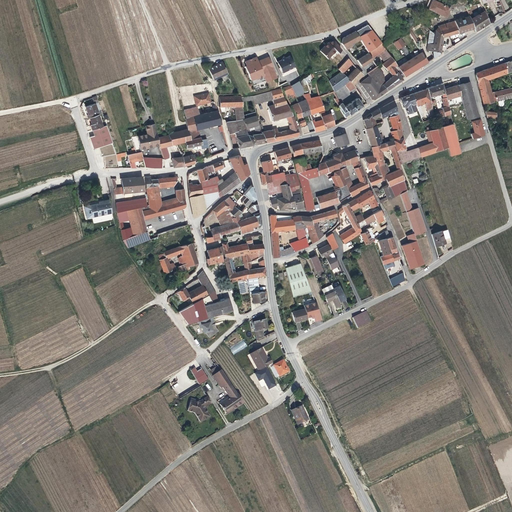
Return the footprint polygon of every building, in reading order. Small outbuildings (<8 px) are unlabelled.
[(452,3),(449,4),(443,7),(445,12),(451,9),(455,7),(455,8),(464,5),(461,0),(454,0),(452,1),(452,3)] [(454,21),(454,22),(458,33),(472,29),(469,20),(468,17),(454,21)] [(454,22),(445,24),(438,26),(438,28),(435,30),(434,34),(442,38),(448,36),(458,33),(454,22)] [(429,24),(426,28),(430,32),(434,34),(435,30),(429,24)] [(411,30),(408,32),(409,34),(417,46),(419,44),(411,30)] [(359,40),(353,31),(350,33),(351,35),(349,36),(348,34),(345,36),(345,38),(344,39),(343,37),(341,38),(339,43),(345,50),(351,47),(350,45),(359,40)] [(434,34),(430,32),(428,40),(433,41),(433,45),(427,44),(426,51),(431,52),(432,59),(439,54),(442,38),(434,34)] [(417,46),(409,34),(402,38),(411,51),(417,47),(417,46)] [(398,50),(405,46),(401,39),(394,44),(398,50)] [(337,53),(340,50),(333,41),(327,42),(318,51),(326,58),(334,50),(337,53)] [(379,43),(366,52),(370,59),(378,54),(384,49),(379,43)] [(391,58),(384,49),(378,54),(385,63),(391,58)] [(326,58),(328,60),(330,58),(331,59),(337,53),(334,50),(326,58)] [(370,59),(366,53),(356,61),(360,67),(370,59)] [(427,62),(421,53),(412,59),(417,67),(417,68),(427,62)] [(465,53),(449,61),(453,70),(471,65),(474,61),(473,56),(469,53),(465,53)] [(283,77),(284,76),(290,73),(288,70),(289,70),(294,67),(289,57),(285,58),(283,56),(282,58),(283,59),(277,62),(276,62),(283,77)] [(255,79),(262,76),(263,76),(265,82),(276,78),(268,58),(257,62),(255,58),(254,59),(251,60),(252,61),(250,62),(249,61),(244,63),(246,67),(244,67),(250,80),(255,78),(255,79)] [(387,71),(388,70),(389,71),(389,72),(392,77),(388,80),(392,86),(402,80),(401,78),(398,74),(395,71),(393,67),(395,65),(391,58),(385,63),(384,64),(383,65),(387,71)] [(341,73),(351,64),(347,59),(336,69),(340,72),(341,73)] [(412,59),(408,61),(413,69),(417,67),(412,59)] [(408,61),(398,68),(398,69),(401,72),(404,77),(414,70),(413,69),(408,61)] [(474,75),(482,105),(492,102),(490,92),(489,91),(491,91),(488,83),(487,83),(486,80),(508,72),(509,70),(507,61),(475,73),(474,75)] [(217,65),(209,69),(207,70),(213,81),(214,80),(221,77),(220,76),(226,73),(221,63),(221,62),(217,64),(217,65)] [(371,69),(366,73),(368,76),(377,86),(383,82),(382,81),(382,75),(375,66),(371,69)] [(346,78),(352,84),(361,75),(355,68),(346,78)] [(354,87),(352,84),(346,78),(344,76),(341,73),(340,72),(328,81),(333,92),(343,84),(349,91),(354,87)] [(311,81),(308,75),(297,81),(300,88),(311,81)] [(377,86),(368,76),(359,83),(371,101),(383,93),(377,86)] [(383,83),(388,89),(392,86),(388,80),(383,83)] [(300,88),(297,81),(289,86),(291,93),(300,88)] [(377,86),(383,93),(388,89),(383,83),(383,82),(377,86)] [(468,82),(457,85),(460,97),(466,120),(478,117),(468,82)] [(425,88),(425,89),(428,98),(441,94),(442,99),(441,99),(443,107),(441,108),(442,111),(439,112),(440,117),(449,114),(446,100),(443,89),(442,87),(441,83),(425,88)] [(449,87),(443,89),(446,100),(460,97),(457,85),(449,87)] [(294,98),(291,93),(289,86),(282,89),(286,97),(288,95),(290,100),(294,98)] [(294,98),(302,92),(300,88),(291,93),(294,98)] [(490,92),(492,102),(496,101),(497,105),(498,106),(500,107),(501,106),(502,105),(502,104),(501,100),(511,98),(509,88),(490,92)] [(425,89),(411,94),(414,103),(417,113),(421,112),(418,105),(424,103),(426,111),(431,110),(431,109),(430,106),(428,98),(425,89)] [(276,130),(272,130),(273,141),(278,140),(296,136),(298,134),(296,127),(292,117),(279,90),(278,90),(275,91),(270,92),(272,97),(272,99),(274,105),(268,107),(271,121),(275,120),(275,121),(278,120),(278,119),(286,117),(289,130),(276,132),(276,130)] [(253,101),(253,102),(272,97),(270,92),(252,97),(253,101)] [(210,103),(208,93),(194,97),(195,106),(210,103)] [(411,94),(400,98),(399,100),(400,104),(402,104),(405,114),(415,111),(413,104),(414,103),(411,94)] [(95,96),(94,97),(91,98),(93,103),(84,106),(87,114),(86,114),(87,118),(89,117),(98,114),(101,113),(95,96)] [(233,107),(241,107),(241,102),(240,98),(240,97),(230,98),(218,98),(219,108),(220,112),(224,112),(224,108),(233,107)] [(322,110),(318,97),(304,100),(304,101),(309,115),(309,117),(311,116),(311,114),(322,110)] [(349,115),(362,106),(356,98),(343,107),(341,103),(339,104),(337,105),(338,108),(344,117),(348,114),(349,115)] [(309,115),(304,101),(296,104),(302,117),(309,115)] [(392,101),(377,109),(380,115),(381,118),(389,114),(390,117),(397,115),(392,101)] [(302,117),(296,104),(295,102),(293,103),(294,104),(290,106),(296,119),(302,117)] [(198,116),(191,117),(195,130),(195,131),(198,130),(220,125),(215,106),(212,107),(213,112),(198,116)] [(196,107),(183,110),(185,119),(191,117),(198,116),(196,107)] [(241,119),(242,119),(242,117),(241,107),(233,107),(235,121),(241,119)] [(362,120),(365,128),(375,125),(372,119),(380,115),(377,109),(371,113),(365,117),(366,118),(362,120)] [(242,117),(242,119),(242,121),(256,116),(255,112),(242,117)] [(323,129),(333,125),(329,114),(324,116),(323,112),(319,113),(321,120),(323,129)] [(102,126),(98,114),(89,117),(91,124),(90,125),(91,130),(102,126)] [(389,117),(392,131),(396,130),(397,134),(398,134),(401,133),(397,115),(390,117),(389,117)] [(242,121),(242,119),(241,119),(246,129),(247,128),(257,124),(256,116),(242,121)] [(191,117),(185,119),(185,122),(187,130),(188,132),(195,130),(191,117)] [(241,119),(235,121),(229,122),(228,122),(229,130),(227,132),(228,135),(234,133),(244,129),(246,129),(241,119)] [(314,131),(323,129),(321,120),(313,122),(313,120),(310,121),(314,131)] [(473,133),(482,131),(478,120),(470,122),(473,133)] [(177,124),(179,132),(187,130),(185,122),(177,124)] [(261,123),(257,124),(258,128),(264,143),(273,141),(272,130),(264,132),(261,123)] [(157,138),(154,124),(145,126),(146,135),(130,137),(130,139),(131,143),(147,140),(157,138)] [(258,128),(257,124),(247,128),(249,131),(253,129),(254,134),(250,135),(251,137),(252,145),(264,143),(258,128)] [(427,145),(424,146),(427,155),(446,148),(457,144),(452,124),(429,131),(424,132),(425,137),(429,136),(431,143),(427,145)] [(111,143),(105,125),(102,126),(91,130),(93,135),(89,137),(95,156),(100,155),(97,147),(111,143)] [(359,127),(353,130),(357,140),(364,137),(359,127)] [(252,145),(251,137),(250,135),(249,131),(247,128),(246,129),(244,129),(234,133),(238,148),(252,145)] [(208,147),(206,140),(205,138),(200,139),(199,138),(190,140),(188,132),(187,130),(179,132),(168,134),(167,134),(167,136),(170,146),(184,142),(185,148),(200,146),(201,149),(208,147)] [(195,130),(188,132),(190,140),(199,138),(198,130),(195,131),(195,130)] [(389,132),(391,141),(392,140),(398,139),(397,134),(396,130),(392,131),(389,132)] [(336,147),(347,144),(344,134),(333,137),(336,147)] [(398,139),(392,140),(396,152),(404,150),(402,139),(399,139),(398,134),(397,134),(398,139)] [(170,146),(167,136),(157,138),(159,146),(162,160),(167,157),(167,155),(165,147),(170,146)] [(159,146),(157,138),(147,140),(131,143),(132,145),(133,150),(134,154),(139,153),(139,150),(159,146)] [(289,147),(292,156),(303,153),(321,150),(318,140),(298,144),(289,147)] [(396,152),(392,140),(391,141),(380,144),(369,146),(372,156),(373,156),(376,167),(379,166),(383,174),(383,176),(399,169),(398,165),(400,164),(396,152)] [(457,144),(446,148),(448,156),(459,153),(457,144)] [(416,148),(419,157),(427,155),(424,146),(416,148)] [(281,163),(291,160),(289,156),(286,148),(277,151),(281,163)] [(396,152),(400,164),(419,157),(416,148),(405,152),(404,150),(396,152)] [(276,165),(281,163),(277,151),(273,152),(275,160),(276,165)] [(353,151),(340,156),(344,165),(353,162),(357,160),(353,151)] [(140,153),(139,153),(134,154),(128,155),(127,155),(130,168),(135,168),(134,162),(142,160),(140,153)] [(319,165),(317,169),(317,167),(310,169),(296,173),(302,193),(303,203),(305,211),(319,207),(319,208),(338,202),(350,195),(347,189),(345,184),(343,179),(339,171),(337,168),(342,166),(344,165),(340,156),(338,154),(332,156),(331,159),(323,163),(319,165)] [(189,156),(184,158),(182,159),(183,166),(193,164),(191,158),(190,158),(189,156)] [(205,211),(205,212),(218,198),(228,190),(238,181),(248,173),(245,164),(241,165),(238,156),(227,159),(229,162),(232,168),(234,173),(222,181),(221,179),(216,180),(215,176),(212,177),(207,179),(203,180),(203,181),(208,180),(208,182),(202,184),(200,181),(198,182),(199,185),(202,194),(205,211)] [(373,156),(372,156),(363,157),(367,170),(374,168),(376,175),(372,177),(372,176),(370,177),(370,179),(383,174),(379,166),(376,167),(373,156)] [(150,169),(157,168),(156,159),(151,160),(151,161),(150,161),(148,157),(147,158),(148,161),(142,161),(144,168),(150,169)] [(182,159),(182,157),(171,158),(172,167),(183,166),(182,159)] [(302,158),(293,161),(296,173),(310,169),(309,164),(304,165),(302,158)] [(222,165),(221,161),(212,165),(215,175),(217,174),(216,170),(222,167),(221,165),(222,165)] [(261,162),(263,172),(265,171),(268,171),(272,170),(272,166),(271,161),(261,162)] [(195,171),(198,182),(200,181),(203,180),(207,179),(206,174),(210,173),(212,177),(215,176),(215,175),(212,165),(202,168),(195,171)] [(268,171),(269,175),(279,173),(277,166),(272,166),(272,170),(268,171)] [(350,195),(351,196),(358,192),(358,191),(367,186),(364,178),(359,167),(355,168),(353,169),(357,178),(360,182),(352,186),(347,189),(350,195)] [(339,171),(343,179),(347,177),(348,177),(344,168),(339,171)] [(383,176),(383,174),(370,179),(370,177),(367,178),(370,185),(379,182),(379,181),(384,179),(388,186),(403,180),(399,169),(383,176)] [(258,173),(261,185),(265,183),(271,182),(269,175),(266,175),(265,171),(263,172),(258,173)] [(271,182),(265,183),(267,195),(280,192),(282,197),(290,196),(289,192),(289,190),(286,179),(284,180),(281,172),(279,173),(269,175),(271,182)] [(123,194),(143,191),(141,177),(136,177),(125,179),(119,179),(121,188),(123,194)] [(144,177),(145,188),(157,187),(156,179),(150,180),(150,177),(144,177)] [(176,180),(175,177),(156,179),(157,187),(168,185),(174,185),(176,180)] [(296,191),(298,190),(298,186),(295,177),(286,179),(289,190),(289,192),(296,191)] [(406,191),(403,180),(388,186),(393,197),(399,194),(403,192),(405,191),(406,191)] [(187,187),(188,197),(202,194),(199,185),(191,187),(187,187)] [(245,205),(246,206),(249,202),(252,201),(254,198),(251,186),(250,185),(249,185),(242,194),(245,197),(240,202),(244,206),(245,205)] [(393,197),(388,186),(381,188),(387,200),(393,197)] [(149,210),(172,203),(172,200),(160,203),(157,187),(145,188),(148,206),(149,210)] [(176,202),(184,199),(183,189),(175,190),(175,199),(176,202)] [(369,190),(355,199),(358,205),(359,208),(361,207),(369,201),(373,199),(369,190)] [(113,195),(116,213),(126,211),(146,206),(143,191),(123,194),(116,195),(113,195)] [(293,207),(293,210),(301,209),(296,191),(289,192),(290,196),(293,207)] [(411,210),(405,191),(403,192),(399,194),(412,233),(413,236),(425,231),(417,208),(411,210)] [(193,220),(199,216),(205,211),(202,194),(188,197),(188,198),(193,220)] [(278,210),(293,207),(290,196),(282,197),(276,199),(275,199),(276,204),(277,205),(278,210)] [(223,201),(227,206),(231,203),(234,206),(235,205),(228,197),(223,201)] [(271,208),(275,207),(275,206),(274,204),(276,204),(275,199),(276,199),(275,198),(268,200),(270,207),(271,208)] [(182,209),(184,207),(184,199),(176,202),(172,203),(149,210),(148,206),(146,206),(126,211),(127,217),(141,214),(144,224),(139,225),(141,233),(156,228),(154,224),(152,217),(182,209)] [(336,245),(361,233),(359,229),(357,224),(354,218),(350,210),(358,205),(355,199),(346,205),(341,207),(342,207),(341,208),(343,212),(351,228),(333,237),(336,245)] [(102,203),(88,207),(91,218),(110,213),(107,200),(102,202),(102,203)] [(215,217),(227,206),(223,201),(212,211),(215,217)] [(361,214),(363,220),(372,214),(379,210),(376,204),(372,206),(363,212),(360,214),(361,214)] [(240,234),(252,230),(251,226),(256,225),(252,216),(242,219),(239,220),(237,214),(239,212),(234,206),(230,210),(229,212),(234,217),(231,218),(232,223),(235,221),(238,230),(240,234)] [(309,217),(312,226),(317,240),(322,236),(320,229),(318,230),(316,223),(336,217),(334,210),(310,217),(309,217)] [(381,216),(383,215),(379,210),(372,214),(375,220),(381,216)] [(156,228),(141,233),(139,225),(144,224),(141,214),(127,217),(126,211),(116,213),(117,217),(118,222),(120,230),(122,240),(127,248),(139,244),(156,236),(171,231),(169,224),(168,220),(154,224),(156,228)] [(256,225),(257,228),(260,224),(258,213),(251,215),(252,216),(256,225)] [(354,218),(357,224),(363,220),(361,214),(354,218)] [(363,220),(366,225),(375,220),(372,214),(363,220)] [(183,215),(172,218),(168,220),(169,224),(171,231),(183,228),(183,226),(186,225),(183,215)] [(307,247),(304,235),(299,217),(290,217),(291,219),(275,221),(274,215),(269,215),(268,216),(270,233),(276,232),(294,230),(295,229),(298,241),(297,241),(289,245),(289,248),(282,251),(278,252),(276,237),(271,237),(270,237),(272,258),(284,256),(302,249),(307,247)] [(375,220),(377,224),(383,221),(381,216),(375,220)] [(299,217),(304,235),(306,235),(304,229),(305,229),(304,225),(306,225),(312,226),(309,217),(299,217)] [(357,224),(359,229),(366,225),(363,220),(357,224)] [(212,241),(223,239),(222,236),(238,230),(235,221),(232,223),(209,230),(210,231),(206,232),(206,225),(202,225),(200,225),(200,229),(201,233),(201,234),(204,237),(210,236),(212,241)] [(312,226),(306,225),(307,231),(312,244),(313,243),(317,240),(312,226)] [(445,230),(430,234),(434,246),(449,242),(445,230)] [(360,235),(365,245),(371,242),(366,232),(360,235)] [(413,236),(412,233),(404,237),(406,244),(415,241),(413,236)] [(329,234),(325,237),(331,252),(336,249),(329,234)] [(248,254),(250,261),(262,255),(262,244),(251,245),(251,241),(249,237),(244,238),(245,243),(248,254)] [(391,252),(389,253),(388,250),(390,249),(394,248),(390,237),(384,239),(378,242),(380,247),(381,247),(382,250),(380,250),(382,256),(379,257),(382,264),(398,259),(397,253),(392,255),(391,252)] [(406,244),(399,246),(407,270),(423,264),(415,241),(406,244)] [(231,282),(247,279),(244,266),(242,267),(243,271),(234,273),(232,274),(229,265),(227,259),(231,258),(240,256),(248,254),(245,243),(227,248),(226,242),(220,244),(221,248),(224,260),(223,260),(230,282),(231,282)] [(184,280),(188,277),(185,271),(182,266),(186,264),(187,267),(197,263),(194,253),(192,253),(189,245),(163,253),(163,254),(165,258),(159,260),(164,274),(172,271),(176,269),(175,267),(174,267),(173,264),(171,264),(169,265),(167,260),(168,259),(168,258),(180,254),(182,253),(183,256),(181,257),(179,257),(179,259),(178,259),(181,266),(178,268),(184,280)] [(331,271),(338,267),(331,253),(327,245),(316,250),(320,258),(326,255),(327,257),(325,258),(331,271)] [(207,265),(223,260),(224,260),(221,248),(206,252),(208,259),(205,260),(207,265)] [(243,263),(250,261),(248,254),(240,256),(242,263),(243,263)] [(322,271),(321,268),(318,261),(317,259),(315,255),(309,257),(315,271),(319,270),(320,272),(322,271)] [(247,279),(248,294),(251,293),(259,292),(258,277),(264,275),(263,260),(261,261),(261,267),(250,270),(250,261),(243,263),(244,266),(247,279)] [(284,269),(292,298),(300,296),(310,293),(300,265),(292,267),(284,269)] [(201,287),(208,283),(208,282),(200,272),(196,277),(196,279),(201,286),(201,287)] [(392,286),(406,281),(403,273),(389,279),(392,286)] [(211,303),(216,302),(213,294),(208,283),(201,287),(206,295),(206,296),(207,297),(211,303)] [(336,300),(343,297),(338,286),(331,289),(329,286),(329,285),(329,284),(322,287),(323,288),(325,293),(322,295),(325,302),(330,299),(334,307),(338,305),(336,300)] [(184,287),(177,292),(181,300),(188,297),(192,303),(206,295),(201,287),(201,286),(186,294),(184,290),(186,289),(184,287)] [(262,300),(261,292),(259,292),(251,293),(252,303),(258,302),(258,301),(262,300)] [(196,321),(196,322),(197,325),(199,325),(200,328),(202,333),(203,333),(207,338),(216,331),(214,328),(210,318),(210,317),(230,311),(227,299),(216,302),(211,303),(207,297),(206,296),(177,312),(179,314),(185,325),(196,321)] [(314,323),(321,321),(314,303),(303,306),(304,310),(306,318),(310,317),(313,317),(313,319),(314,323)] [(294,323),(306,319),(306,318),(304,310),(292,313),(294,323)] [(359,314),(351,318),(356,329),(365,325),(359,314)] [(252,323),(256,341),(262,338),(261,332),(262,332),(262,330),(266,329),(264,321),(252,323)] [(244,341),(230,348),(233,354),(247,347),(244,341)] [(248,355),(257,372),(271,364),(268,358),(266,359),(260,349),(248,355)] [(278,378),(288,372),(282,361),(272,366),(278,378)] [(220,372),(215,365),(208,370),(213,377),(220,372)] [(195,368),(190,371),(200,387),(208,381),(201,371),(198,373),(195,368)] [(220,372),(213,377),(211,378),(212,379),(220,390),(222,389),(228,400),(218,406),(223,414),(235,407),(236,409),(242,405),(220,372)] [(200,426),(210,420),(204,411),(201,407),(209,402),(205,396),(196,402),(190,400),(187,413),(194,416),(200,426)] [(201,407),(204,411),(212,406),(209,402),(201,407)] [(301,413),(297,404),(288,408),(294,423),(305,418),(302,412),(301,413)] [(224,416),(236,409),(235,407),(223,414),(224,416)]
